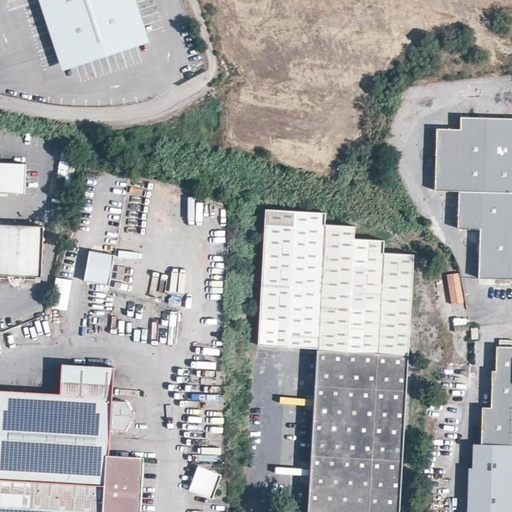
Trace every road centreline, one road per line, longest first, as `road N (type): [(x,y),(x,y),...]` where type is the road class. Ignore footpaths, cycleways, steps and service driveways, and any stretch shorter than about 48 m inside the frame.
road 1 (residential): [(455,511),(456,463),(485,343),(470,286)]
road 2 (residential): [(0,104),(85,115),(149,112),(217,73)]
road 3 (unknown): [(76,348),(102,182)]
road 4 (unknown): [(158,362),(183,335),(204,208)]
road 5 (unknown): [(253,511),(278,439),(286,357)]
